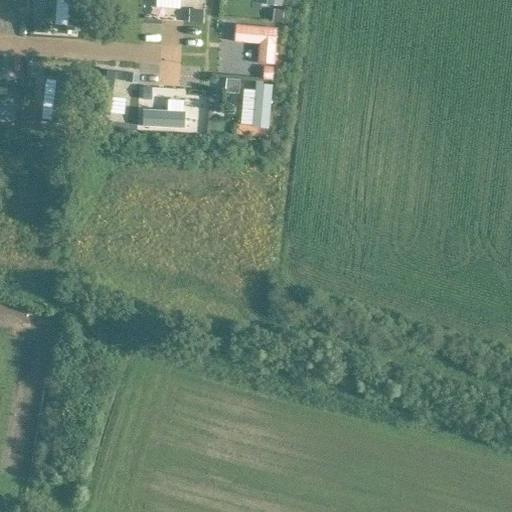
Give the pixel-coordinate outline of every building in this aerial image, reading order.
[(244,0),(244,7),(262,9),(263,0),(244,0)] [(46,23),(35,23),(35,33),(46,33),(46,23)] [(263,78),(264,24),(222,23),(221,44),(244,45),(244,66),(251,66),(251,78),(263,78)] [(264,68),(263,81),(272,81),(273,68),(264,68)] [(260,122),(261,83),(230,82),(229,121),(260,122)] [(227,91),(210,87),(205,113),(223,116),(227,91)] [(28,109),(26,121),(39,123),(41,110),(28,109)]
